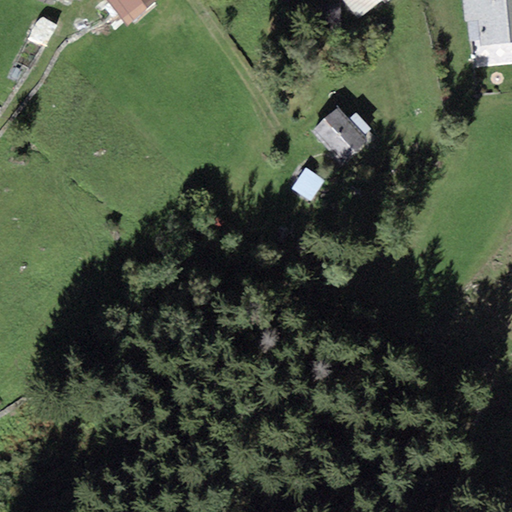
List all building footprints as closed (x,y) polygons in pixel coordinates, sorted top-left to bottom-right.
[(107,0),(127,26),(157,0),(107,0)] [(342,0),(357,19),(381,0),(342,0)] [(511,0),(464,0),(466,22),(480,20),(482,45),(511,42),(511,0)] [(56,28),(41,19),(29,39),(44,48),(56,28)] [(340,107),(312,132),(343,166),(370,141),(366,135),(351,119),(340,107)] [(351,119),(366,135),(372,129),(358,113),(351,119)] [(313,202),(327,182),(305,168),(292,188),(313,202)]
